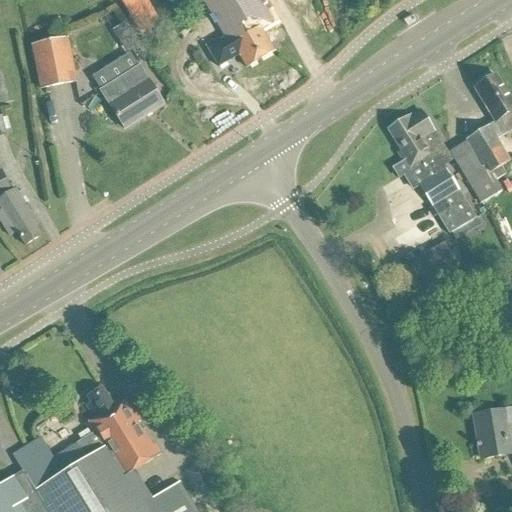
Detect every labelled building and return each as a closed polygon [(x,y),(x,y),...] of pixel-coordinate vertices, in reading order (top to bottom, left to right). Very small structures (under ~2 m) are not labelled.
[(261,32),(274,24),(260,0),(206,0),(202,3),(224,40),(210,49),(221,66),(238,56),(246,69),(274,53),(261,32)] [(154,12),(135,24),(139,31),(141,34),(160,23),(154,12)] [(130,18),(115,28),(137,61),(151,52),(130,18)] [(75,82),(67,42),(32,49),(41,90),(75,82)] [(124,131),(163,106),(139,69),(100,93),(124,131)] [(511,131),(511,113),(511,112),(511,104),(495,77),(474,90),(495,124),(465,142),(466,144),(449,154),(455,163),(454,164),(469,189),(479,206),(501,192),(495,182),(506,176),(501,168),(509,164),(496,142),(511,131)] [(393,128),(387,132),(399,151),(401,153),(400,154),(398,155),(402,163),(398,166),(391,170),(399,182),(402,180),(402,179),(405,178),(413,190),(414,190),(418,187),(431,209),(432,209),(448,236),(451,234),(456,242),(481,227),(475,219),(446,176),(442,170),(441,168),(449,163),(446,157),(422,116),(420,113),(411,118),(410,117),(396,126),(393,128)] [(0,200),(11,193),(1,171),(0,167),(0,200)] [(15,191),(11,193),(0,200),(0,222),(9,238),(16,233),(25,247),(40,238),(31,224),(35,222),(15,191)] [(416,288),(459,263),(447,243),(404,267),(416,288)] [(510,334),(511,327),(511,320),(506,319),(501,331),(510,334)] [(0,511),(196,511),(178,484),(137,509),(120,481),(161,456),(126,400),(113,409),(102,390),(87,399),(90,404),(85,407),(94,421),(85,426),(92,436),(53,460),(40,439),(12,457),(25,477),(0,492),(0,511)] [(511,410),(504,412),(504,413),(473,418),(480,461),(511,455),(511,410)]
